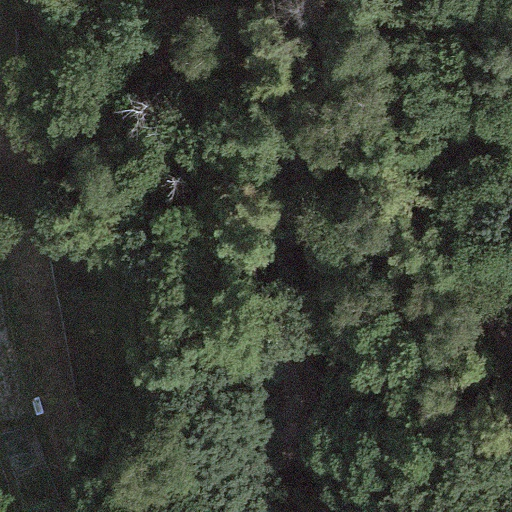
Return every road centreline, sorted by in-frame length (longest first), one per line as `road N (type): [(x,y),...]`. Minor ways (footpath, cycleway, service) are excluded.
road 1 (track): [(322,0),(288,309),(288,430),(245,427),(204,355),(78,0)]
road 2 (track): [(511,364),(439,202),(403,0)]
